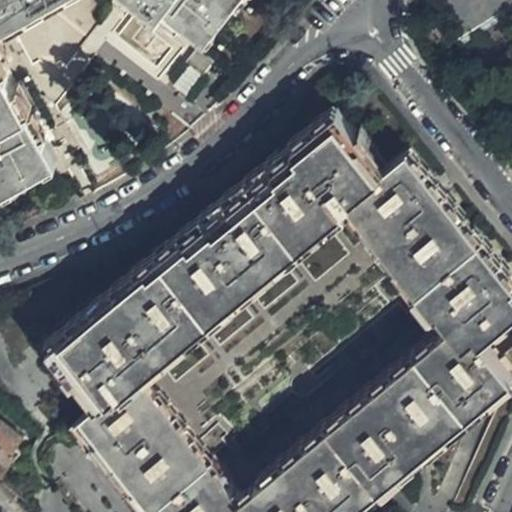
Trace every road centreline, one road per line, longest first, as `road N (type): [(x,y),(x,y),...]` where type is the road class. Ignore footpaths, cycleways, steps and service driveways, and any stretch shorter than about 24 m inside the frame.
road 1 (residential): [(354,11),(247,120),(141,202),(0,264)]
road 2 (residential): [(511,207),(354,11)]
